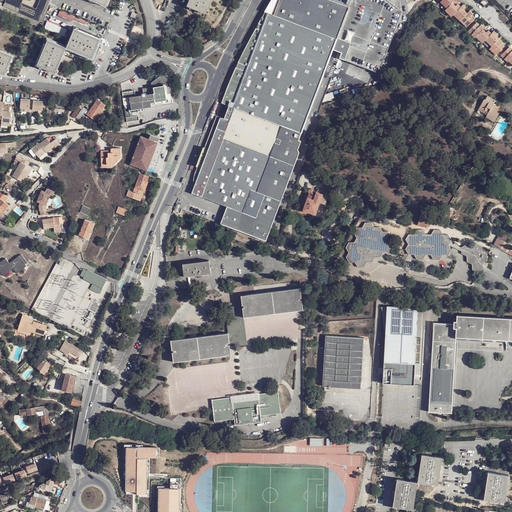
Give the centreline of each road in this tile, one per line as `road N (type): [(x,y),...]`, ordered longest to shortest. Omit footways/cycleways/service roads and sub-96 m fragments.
road 1 (residential): [(108,394),(156,283),(155,224)]
road 2 (tertiary): [(188,117),(124,285)]
road 3 (tertiary): [(94,393),(155,224)]
road 4 (residential): [(511,440),(396,449),(384,511)]
road 5 (residential): [(150,49),(125,74),(99,84),(0,78)]
road 6 (tertiary): [(155,224),(210,93)]
road 7 (tertiary): [(124,285),(85,417)]
road 8 (residential): [(17,229),(29,212),(30,190),(91,129)]
road 9 (residential): [(17,229),(124,285)]
